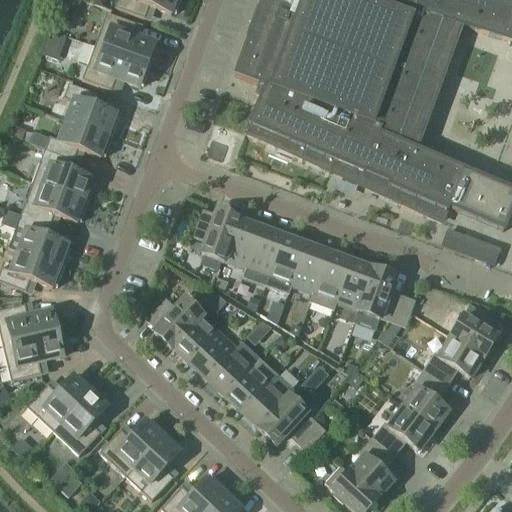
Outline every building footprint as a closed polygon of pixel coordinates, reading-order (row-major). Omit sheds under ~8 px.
[(69,0),(68,0),(65,9),(75,12),(78,3),(69,0)] [(175,17),(181,0),(117,0),(113,11),(143,22),(147,10),(170,18),(171,15),(175,17)] [(262,0),(259,9),(255,20),(252,29),(252,28),(248,39),(236,70),(237,70),(234,78),(233,78),(233,79),(256,88),(257,87),(264,90),(261,99),(260,99),(248,129),(247,129),(244,137),(252,140),(252,139),(256,141),(256,142),(265,146),(273,149),(274,149),(278,150),(277,151),(290,157),(290,158),(301,163),(302,161),(306,162),(305,163),(318,169),(318,170),(329,175),(330,173),(334,174),(333,175),(346,181),(346,182),(357,187),(358,183),(365,186),(365,187),(384,195),(382,201),(396,207),(396,206),(401,208),(400,209),(422,218),(422,217),(426,219),(426,220),(440,226),(445,215),(444,215),(446,210),(501,233),(500,234),(501,234),(509,215),(510,215),(511,210),(511,194),(415,154),(460,30),(511,46),(511,0),(509,0),(262,0)] [(93,50),(149,71),(156,52),(151,51),(152,48),(130,39),(134,27),(105,16),(93,50)] [(52,37),(50,44),(61,48),(64,41),(52,37)] [(142,89),(149,71),(93,50),(80,84),(110,95),(114,82),(136,90),(138,87),(142,89)] [(64,124),(111,141),(118,123),(113,121),(114,118),(92,110),(96,98),(67,87),(62,101),(71,105),(64,124)] [(104,160),(111,141),(64,124),(57,144),(48,140),(43,153),(72,164),(76,153),(99,161),(100,158),(104,160)] [(68,175),(72,164),(43,153),(31,186),(87,207),(94,188),(89,187),(90,184),(68,175)] [(80,225),(87,207),(31,186),(19,219),(48,230),(52,218),(75,226),(76,223),(80,225)] [(236,230),(238,223),(216,215),(214,220),(202,215),(193,241),(205,245),(200,258),(221,266),(235,230),(236,230)] [(44,241),(48,230),(19,219),(14,232),(23,235),(16,255),(63,272),(70,253),(65,252),(66,249),(44,241)] [(250,235),(236,230),(235,230),(221,266),(222,267),(223,265),(245,273),(257,238),(258,238),(260,234),(251,231),(250,235)] [(492,268),(497,253),(446,235),(441,250),(471,260),(471,261),(492,268)] [(264,290),(280,246),(281,247),(282,242),(274,239),(272,243),(258,238),(257,238),(245,273),(241,281),(264,290)] [(295,252),(281,247),(280,246),(264,290),(286,298),(302,255),(303,255),(305,250),(296,247),(295,252)] [(56,290),(63,272),(16,255),(9,274),(0,270),(0,286),(24,296),(28,283),(51,292),(52,289),(56,290)] [(317,260),(303,255),(302,255),(286,298),(287,298),(290,289),(311,297),(308,306),(309,306),(325,263),(326,263),(327,258),(319,255),(317,260)] [(340,268),(326,263),(325,263),(309,306),(331,315),(347,271),(348,271),(350,267),(341,264),(340,268)] [(361,276),(348,271),(347,271),(331,315),(332,315),(336,306),(356,314),(356,315),(357,316),(372,272),(371,272),(371,274),(363,272),(361,276)] [(357,316),(352,327),(374,335),(378,324),(379,322),(390,326),(399,301),(388,296),(394,280),(372,272),(357,316)] [(216,281),(213,289),(222,293),(225,285),(216,281)] [(206,294),(200,301),(208,309),(216,300),(206,294)] [(250,300),(246,310),(255,314),(259,304),(250,300)] [(218,301),(213,306),(222,314),(227,309),(218,301)] [(403,331),(408,316),(412,305),(399,301),(390,326),(400,329),(403,331)] [(174,347),(200,319),(183,303),(174,314),(164,305),(146,324),(155,333),(152,337),(169,353),(174,348),(174,347)] [(0,345),(1,351),(59,337),(55,317),(50,319),(49,316),(26,321),(23,308),(0,314),(0,345)] [(460,322),(448,341),(480,360),(480,361),(482,363),(494,342),(490,340),(497,328),(467,310),(460,322)] [(268,315),(265,322),(275,328),(279,319),(268,315)] [(191,363),(216,337),(199,321),(201,319),(200,319),(174,347),(174,348),(185,358),(181,362),(188,368),(192,364),(191,363)] [(260,325),(253,333),(260,339),(266,332),(260,325)] [(390,326),(377,345),(386,350),(400,329),(390,326)] [(291,328),(288,336),(296,339),(299,331),(291,328)] [(59,337),(1,351),(10,385),(40,378),(37,365),(60,360),(59,357),(64,356),(59,337)] [(209,380),(234,353),(216,337),(191,363),(192,364),(203,374),(199,378),(206,384),(209,380)] [(281,338),(274,345),(280,350),(284,350),(288,345),(281,338)] [(473,373),(480,361),(480,360),(448,341),(448,342),(450,343),(443,355),(442,354),(438,362),(433,359),(422,375),(444,390),(455,374),(468,382),(473,373)] [(332,346),(328,357),(339,361),(342,350),(332,346)] [(226,396),(258,362),(257,362),(251,369),(234,353),(209,380),(220,390),(217,394),(223,401),(227,397),(226,396)] [(244,413),(276,379),(258,362),(226,396),(227,397),(238,407),(234,411),(241,417),(245,413),(244,413)] [(340,375),(332,383),(340,389),(347,381),(340,375)] [(434,406),(444,390),(422,375),(411,391),(416,394),(402,413),(431,434),(432,433),(434,434),(441,425),(439,423),(446,414),(434,406)] [(353,376),(347,385),(355,391),(361,382),(353,376)] [(51,435),(92,392),(78,378),(75,382),(72,380),(56,397),(46,388),(25,411),(51,435)] [(256,434),(288,401),(287,400),(286,401),(270,386),(276,379),(244,413),(245,413),(255,423),(252,427),(257,432),(256,434)] [(92,392),(51,435),(78,460),(99,437),(89,428),(106,411),(103,409),(107,405),(92,392)] [(294,445),(312,426),(303,417),(304,416),(288,401),(256,434),(273,450),(285,437),(294,445)] [(429,436),(431,434),(402,413),(387,432),(383,428),(371,443),(392,460),(404,446),(416,454),(422,446),(424,447),(432,438),(429,436)] [(124,480),(165,437),(150,423),(147,427),(145,425),(129,442),(119,433),(98,456),(124,480)] [(304,455),(312,446),(322,435),(312,426),(294,445),(304,455)] [(165,437),(124,480),(125,481),(132,474),(146,487),(139,494),(150,505),(171,482),(162,473),(178,456),(176,454),(179,450),(165,437)] [(379,475),(392,460),(371,443),(359,458),(363,461),(357,468),(348,478),(339,470),(338,471),(375,504),(376,504),(374,502),(383,492),(390,485),(379,475)] [(65,466),(59,473),(65,478),(71,472),(65,466)] [(349,511),(368,511),(375,504),(338,471),(323,488),(335,498),(333,500),(341,507),(343,505),(349,511)] [(208,511),(226,493),(211,480),(208,484),(206,481),(190,499),(180,490),(159,511),(208,511)] [(226,493),(208,511),(238,511),(237,510),(240,507),(226,493)]
